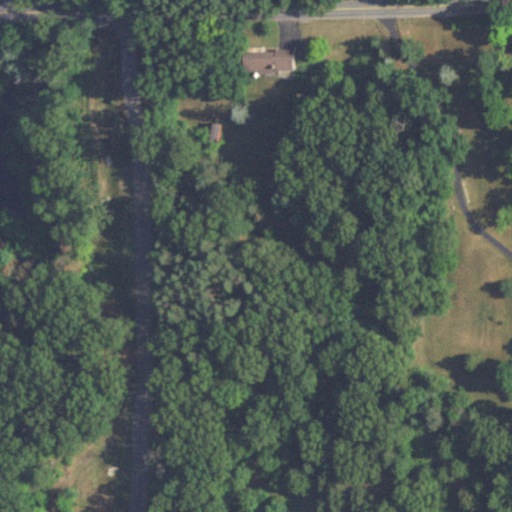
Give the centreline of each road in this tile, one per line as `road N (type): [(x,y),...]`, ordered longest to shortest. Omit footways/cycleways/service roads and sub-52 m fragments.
road 1 (residential): [(120,12),(150,191),(136,387),(119,426),(75,471),(51,511)]
road 2 (residential): [(0,12),(511,4)]
